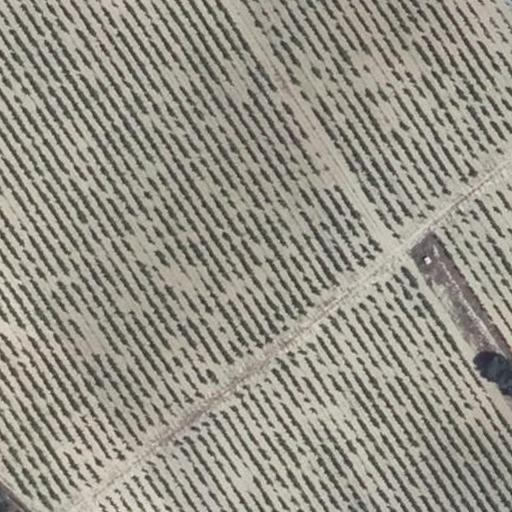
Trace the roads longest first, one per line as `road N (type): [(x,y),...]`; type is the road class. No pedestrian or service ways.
road 1 (track): [(75,511),(511,160)]
road 2 (track): [(230,0),(394,254)]
